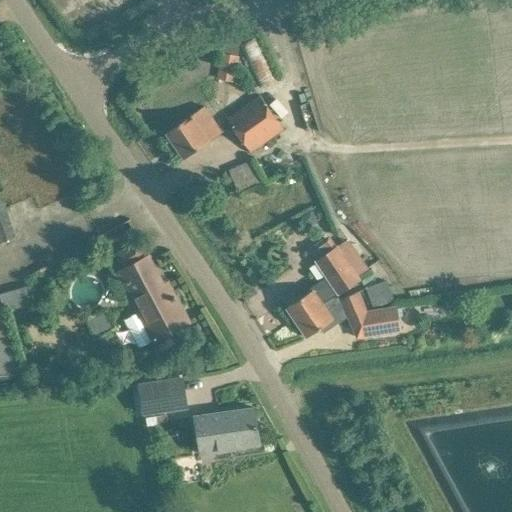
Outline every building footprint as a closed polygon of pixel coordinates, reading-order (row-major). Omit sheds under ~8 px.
[(264,89),(276,84),(262,45),(249,50),(264,89)] [(217,80),(235,83),(239,58),(221,54),(217,80)] [(260,96),(228,119),(250,152),(283,129),(260,96)] [(204,106),(166,133),(184,159),(222,132),(204,106)] [(257,165),(240,174),(250,195),(268,186),(257,165)] [(0,242),(12,238),(0,204),(0,242)] [(306,314),(332,298),(359,279),(337,246),(316,261),(326,277),(310,288),(311,291),(296,301),(293,296),(284,302),(288,306),(286,308),(294,320),(304,313),(306,314)] [(95,262),(89,251),(80,256),(85,267),(95,262)] [(148,257),(123,270),(121,271),(135,298),(132,300),(139,312),(124,319),(139,348),(188,322),(174,296),(170,298),(148,257)] [(0,298),(4,313),(31,305),(25,286),(0,293),(0,298)] [(401,330),(397,307),(362,312),(356,291),(332,298),(306,314),(304,313),(294,320),(306,337),(319,328),(323,333),(348,316),(357,337),(401,330)] [(88,322),(95,336),(114,327),(106,312),(88,322)] [(0,375),(18,374),(0,314),(0,375)] [(182,380),(140,386),(144,414),(186,408),(182,380)] [(254,408),(195,417),(201,454),(259,444),(254,408)]
